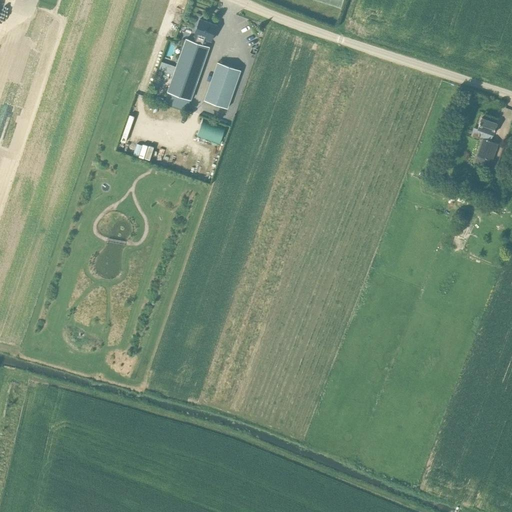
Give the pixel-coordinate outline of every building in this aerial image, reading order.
[(211,40),(216,25),(199,19),(192,40),(186,38),(167,92),(191,100),(209,46),(204,44),(206,38),(211,40)] [(227,108),(240,70),(217,62),(204,100),(227,108)] [(477,129),(484,131),(476,156),(474,162),(488,167),(490,160),(492,161),(498,143),(490,141),(496,123),(481,118),(477,129)] [(199,121),(196,138),(219,143),(223,127),(199,121)] [(138,156),(148,159),(152,146),(142,143),(138,156)]
